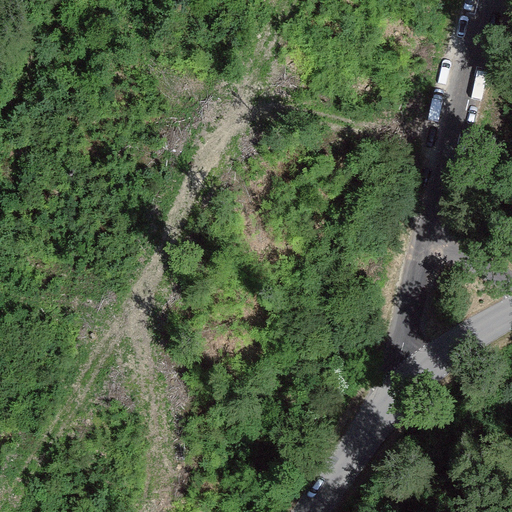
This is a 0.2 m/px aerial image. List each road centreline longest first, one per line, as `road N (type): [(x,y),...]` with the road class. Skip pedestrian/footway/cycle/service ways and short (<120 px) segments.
road 1 (unclassified): [(488,0),(430,233)]
road 2 (unclassified): [(430,233),(390,396)]
road 3 (unclassified): [(390,396),(511,312)]
road 4 (unclassified): [(311,511),(390,396)]
